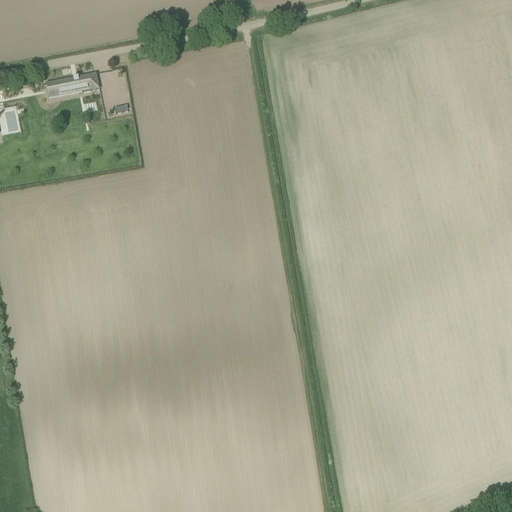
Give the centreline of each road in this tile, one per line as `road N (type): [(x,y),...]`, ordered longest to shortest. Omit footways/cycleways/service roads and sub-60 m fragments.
road 1 (track): [(247,27),(331,511)]
road 2 (track): [(0,75),(365,0)]
